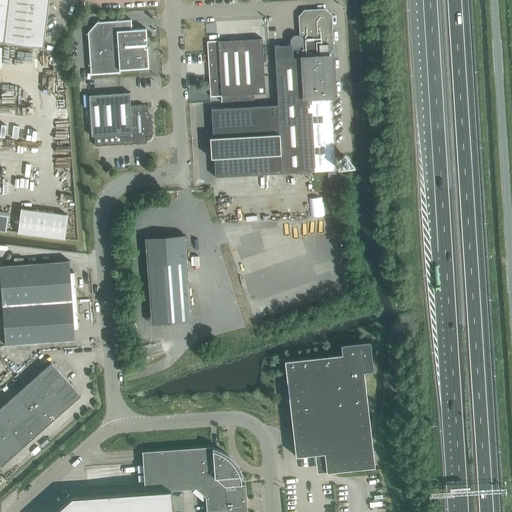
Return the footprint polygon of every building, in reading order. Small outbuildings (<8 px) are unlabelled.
[(0,0),(0,39),(43,45),(48,0),(0,0)] [(291,45),(274,46),(275,59),(277,99),(277,104),(277,107),(281,173),(335,170),(335,168),(328,53),(335,48),(333,14),(327,8),(303,10),(298,16),(299,36),(291,45)] [(90,74),(120,72),(119,69),(148,67),(145,28),(131,29),(131,19),(96,22),(87,32),(90,74)] [(221,96),(221,101),(265,99),(265,93),(262,38),(218,41),(207,41),(208,63),(209,64),(210,64),(210,74),(209,73),(209,74),(210,96),(221,96)] [(146,136),(152,136),(151,117),(150,118),(150,116),(146,113),(145,113),(144,104),(130,105),(129,92),(88,95),(91,135),(94,135),(95,145),(146,142),(146,136)] [(277,104),(271,105),(211,108),(212,137),(209,137),(211,158),(213,158),(215,177),(281,173),(277,104)] [(19,131),(21,131),(21,138),(32,138),(32,127),(19,127),(19,131)] [(110,156),(101,156),(101,167),(110,166),(110,156)] [(21,208),(18,232),(64,238),(67,214),(21,208)] [(185,234),(144,237),(150,319),(191,316),(185,234)] [(76,300),(74,272),(70,272),(69,260),(0,264),(0,277),(2,305),(76,300)] [(5,344),(35,342),(74,340),(74,328),(78,327),(76,300),(2,305),(5,344)] [(363,371),(373,370),(370,340),(341,344),(342,353),(284,360),(295,456),(324,452),(326,472),(374,466),(363,371)] [(33,378),(48,395),(65,380),(50,363),(33,378)] [(33,408),(37,404),(48,395),(33,378),(18,392),(33,408)] [(48,395),(63,411),(79,396),(65,380),(48,395)] [(23,417),(27,413),(33,408),(18,392),(8,401),(23,417)] [(37,404),(52,420),(63,411),(48,395),(37,404)] [(0,413),(12,427),(17,423),(23,417),(8,401),(0,408),(0,413)] [(27,413),(42,430),(52,420),(37,404),(33,408),(27,413)] [(0,434),(2,436),(6,432),(12,427),(0,413),(0,434)] [(17,423),(31,439),(42,430),(27,413),(23,417),(17,423)] [(6,432),(21,448),(31,439),(17,423),(12,427),(6,432)] [(0,437),(0,446),(11,458),(21,448),(6,432),(2,436),(0,437)] [(0,467),(11,458),(0,446),(0,467)] [(246,511),(245,484),(241,485),(241,483),(240,482),(240,480),(240,478),(239,477),(239,475),(238,473),(237,472),(237,470),(236,469),(235,467),(237,466),(236,465),(236,466),(232,461),(231,462),(229,460),(226,458),(223,456),(222,455),(220,454),(217,452),(215,452),(212,450),(212,447),(141,452),(144,492),(170,490),(195,489),(205,497),(205,511),(246,511)] [(171,511),(170,490),(144,492),(71,496),(53,511),(171,511)]
